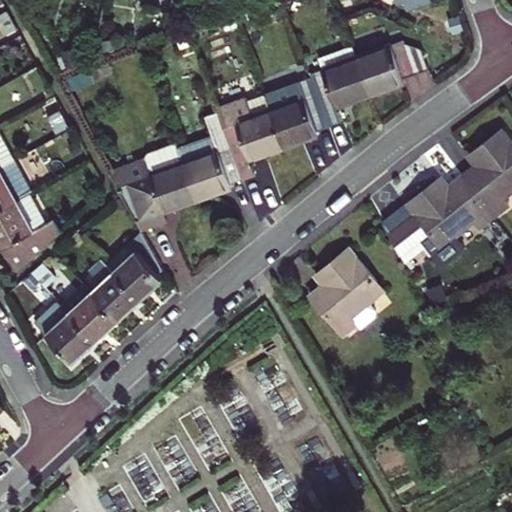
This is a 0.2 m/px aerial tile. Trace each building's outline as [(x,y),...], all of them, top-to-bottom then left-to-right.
[(395,0),(397,4),(405,2),(409,12),(434,2),(433,0),(395,0)] [(256,18),(252,7),(242,11),(246,22),(256,18)] [(18,28),(9,11),(0,16),(0,19),(8,34),(18,28)] [(222,17),(226,30),(239,26),(234,13),(222,17)] [(463,26),(461,17),(450,20),(452,29),(463,26)] [(192,44),(187,30),(175,34),(180,48),(192,44)] [(405,43),(404,40),(357,57),(371,94),(394,86),(405,82),(404,79),(430,69),(423,48),(405,43)] [(463,48),(453,44),(446,60),(456,64),(463,48)] [(357,57),(353,46),(310,61),(315,74),(311,75),(312,78),(329,126),(342,122),(337,106),(349,102),(371,94),(357,57)] [(86,60),(81,47),(63,54),(68,67),(86,60)] [(74,90),(93,83),(88,69),(69,76),(74,90)] [(37,91),(46,86),(41,76),(32,81),(37,91)] [(317,130),(329,126),(312,78),(300,81),(301,85),(266,98),(284,147),(303,140),(319,134),(317,130)] [(248,98),(218,109),(218,111),(243,179),(256,175),(250,159),(264,154),(284,147),(266,98),(265,95),(249,100),(248,98)] [(61,131),(69,126),(60,111),(52,116),(61,131)] [(184,162),(198,199),(210,195),(232,187),(231,183),(243,179),(218,111),(206,115),(218,149),(184,162)] [(478,165),(464,175),(496,217),(510,205),(505,198),(511,192),(511,139),(504,129),(484,144),(475,152),(482,161),(478,165)] [(0,167),(16,159),(0,130),(0,167)] [(82,148),(78,141),(71,144),(75,152),(82,148)] [(178,206),(198,199),(184,162),(177,141),(163,146),(165,148),(149,154),(146,160),(110,172),(142,229),(168,220),(165,210),(178,206)] [(478,165),(482,161),(475,152),(470,155),(478,165)] [(33,190),(16,159),(0,167),(0,208),(30,192),(33,190)] [(496,217),(464,175),(450,187),(445,190),(438,181),(421,194),(384,222),(406,261),(426,246),(442,266),(466,247),(457,236),(475,221),(481,228),(496,217)] [(438,181),(445,190),(450,187),(442,177),(438,181)] [(46,223),(30,192),(0,208),(0,243),(1,245),(16,273),(63,231),(56,218),(46,223)] [(115,271),(140,298),(151,288),(163,277),(159,273),(164,268),(144,232),(109,264),(115,271)] [(326,283),(313,294),(346,334),(359,323),(363,328),(378,316),(379,310),(371,301),(387,289),(352,246),(330,264),(324,269),(331,279),(326,283)] [(88,287),(92,291),(115,271),(109,264),(105,260),(83,281),(88,287)] [(43,263),(33,271),(48,287),(57,278),(43,263)] [(319,273),(326,283),(331,279),(324,269),(319,273)] [(130,307),(140,298),(115,271),(92,291),(118,319),(130,307)] [(38,290),(44,284),(33,272),(26,277),(38,290)] [(442,283),(428,289),(434,303),(448,297),(442,283)] [(106,329),(118,319),(92,291),(88,287),(65,307),(95,340),(106,329)] [(65,307),(59,299),(36,321),(73,361),(83,351),(95,340),(65,307)] [(301,318),(311,313),(306,305),(297,310),(301,318)]
